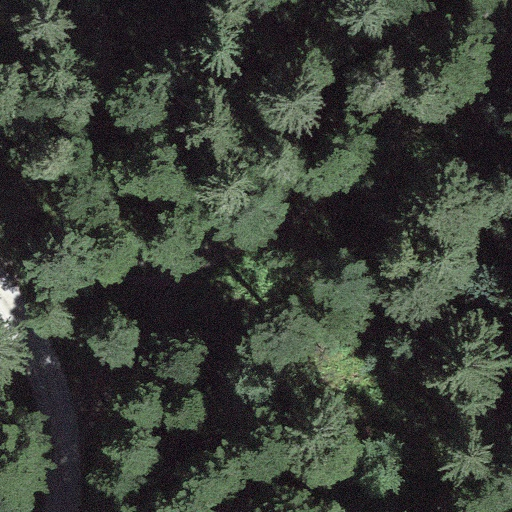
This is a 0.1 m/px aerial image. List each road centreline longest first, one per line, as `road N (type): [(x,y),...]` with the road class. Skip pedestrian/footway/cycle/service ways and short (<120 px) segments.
road 1 (track): [(22,317),(213,254),(334,191),(433,125),(511,47)]
road 2 (track): [(54,511),(58,441),(44,373),(0,285)]
